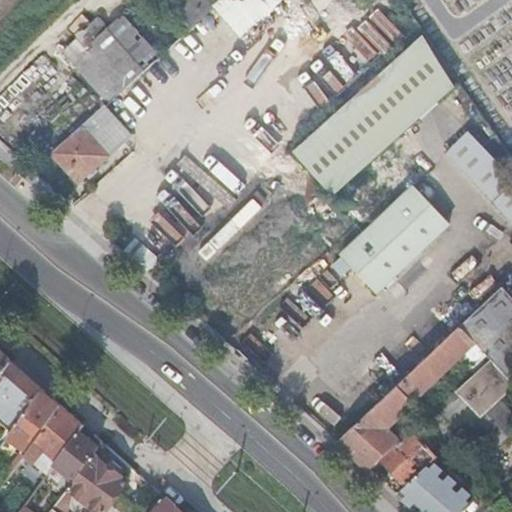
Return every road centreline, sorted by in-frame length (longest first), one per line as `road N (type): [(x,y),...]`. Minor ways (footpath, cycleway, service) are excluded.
road 1 (primary): [(0,213),(234,407)]
road 2 (residential): [(0,329),(176,487)]
road 3 (primary): [(234,407),(344,511)]
